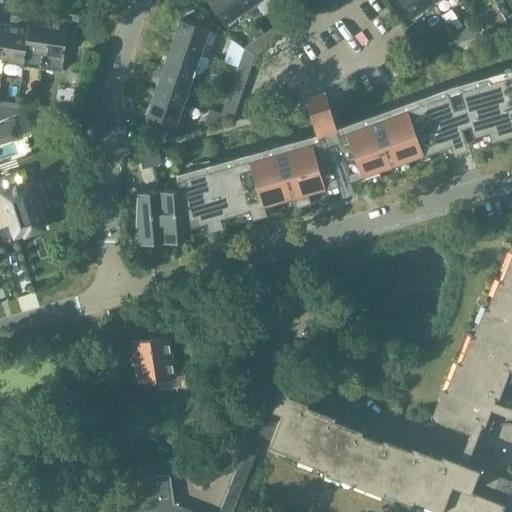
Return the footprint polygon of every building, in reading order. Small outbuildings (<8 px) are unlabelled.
[(247,10),(239,0),(208,0),(226,25),(247,10)] [(239,0),(247,10),(261,0),(239,0)] [(311,0),(312,1),(307,4),(315,15),(336,0),(311,0)] [(400,0),(403,4),(413,18),(433,4),(430,0),(400,0)] [(307,4),(286,19),(293,30),(315,15),(307,4)] [(442,16),(452,31),(453,31),(457,43),(484,36),(481,23),(463,28),(451,9),(442,16)] [(69,14),(68,23),(78,24),(80,15),(69,14)] [(9,25),(4,63),(23,66),(30,18),(16,16),(14,26),(9,25)] [(505,16),(481,23),(484,36),(509,29),(505,16)] [(30,18),(23,66),(43,69),(44,59),(43,59),(49,21),(35,19),(30,18)] [(286,19),(266,34),(273,45),(293,30),(286,19)] [(181,20),(173,44),(201,54),(210,30),(181,20)] [(44,59),(43,69),(61,72),(63,61),(65,48),(75,50),(78,24),(68,23),(68,24),(49,21),(43,59),(44,59)] [(0,62),(4,63),(9,25),(5,24),(0,23),(0,62)] [(453,31),(452,31),(427,38),(430,50),(457,43),(453,31)] [(266,34),(246,48),(257,56),(273,45),(266,34)] [(173,44),(164,68),(193,78),(201,54),(173,44)] [(245,49),(238,68),(250,73),(256,57),(257,56),(246,48),(245,49)] [(336,127),(331,129),(333,135),(333,137),(349,181),(365,176),(368,184),(382,179),(379,171),(394,165),(396,173),(410,168),(408,161),(408,160),(451,145),(453,153),(468,148),(465,140),(466,139),(462,128),(470,126),(473,137),(489,133),(491,141),(506,136),(511,134),(511,67),(503,69),(454,84),(339,125),(339,126),(336,127)] [(164,68),(156,91),(185,101),(193,78),(164,68)] [(238,68),(230,91),(242,96),(250,73),(238,68)] [(211,74),(208,83),(218,87),(221,78),(211,74)] [(185,101),(156,91),(148,115),(177,126),(185,101)] [(230,91),(222,114),(234,118),(242,96),(230,91)] [(309,105),(317,132),(318,134),(319,133),(318,132),(322,131),(322,129),(335,125),(336,127),(339,126),(339,125),(330,98),(309,105)] [(0,120),(16,114),(18,103),(0,100),(0,120)] [(234,118),(222,114),(210,109),(204,127),(235,118),(234,118)] [(318,134),(317,132),(175,173),(177,180),(180,190),(190,227),(191,227),(206,223),(209,231),(223,227),(221,219),(236,214),(238,222),(253,218),(250,210),(294,198),(296,206),(326,197),(323,189),(339,185),(324,130),(322,131),(318,132),(319,133),(318,134)] [(158,149),(138,154),(143,170),(162,165),(158,149)] [(2,196),(0,197),(0,230),(12,227),(15,236),(25,233),(26,235),(44,229),(38,209),(45,207),(39,188),(32,190),(29,183),(1,192),(2,196)] [(159,191),(164,241),(184,240),(183,229),(190,227),(180,190),(159,191)] [(143,243),(164,241),(159,191),(139,193),(143,243)] [(511,408),(509,408),(495,402),(496,398),(499,399),(510,370),(511,371),(511,254),(501,281),(499,280),(487,309),(485,308),(473,336),(471,335),(460,363),(457,362),(446,390),(443,389),(431,419),(470,434),(460,461),(443,455),(442,458),(415,447),(413,447),(412,450),(384,439),(383,442),(361,433),(362,430),(334,419),(335,416),(307,405),(308,402),(291,396),(279,391),(272,410),(282,414),(272,441),(270,445),(299,456),(298,459),(326,470),(325,472),(383,495),(384,492),(412,503),(414,500),(441,511),(440,511),(501,511),(511,487),(511,481),(500,477),(467,464),(475,445),(476,441),(482,425),(485,427),(491,410),(500,414),(507,416),(511,417),(511,408)] [(168,337),(132,342),(138,384),(157,380),(159,391),(187,387),(185,376),(174,378),(168,337)] [(233,511),(263,438),(272,441),(282,414),(272,410),(279,391),(269,387),(220,511),(193,511),(183,508),(174,504),(170,475),(130,480),(117,511),(233,511)] [(98,409),(100,431),(115,429),(112,407),(98,409)]
